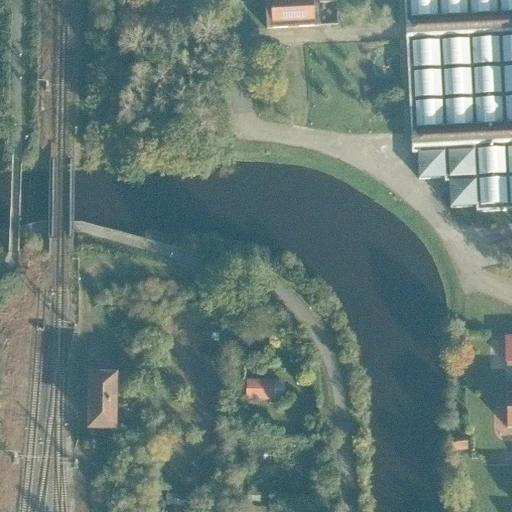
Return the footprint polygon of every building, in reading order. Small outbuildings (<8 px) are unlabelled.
[(265,0),(267,30),(319,28),(318,7),(335,6),(335,0),(265,0)] [(511,0),(405,0),(409,156),(419,156),(419,188),(449,188),(449,214),(511,213),(511,0)] [(113,380),(86,379),(85,435),(112,436),(113,380)] [(250,399),(277,400),(278,380),(250,379),(250,399)] [(249,462),(277,468),(282,444),(254,438),(249,462)]
